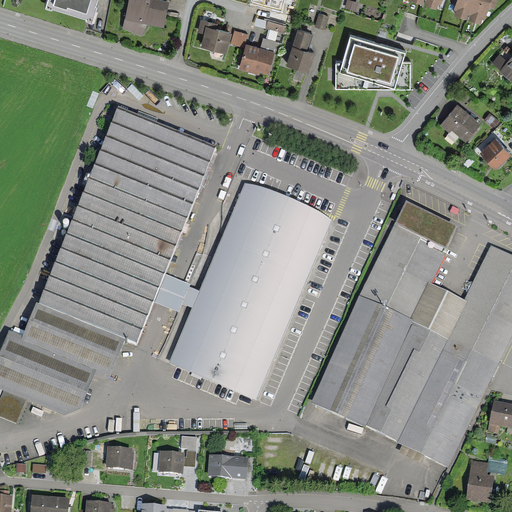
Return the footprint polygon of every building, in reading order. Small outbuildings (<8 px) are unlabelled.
[(99,0),(47,0),(45,9),(53,11),(54,10),(84,19),(83,23),(95,26),(100,10),(96,10),(99,0)] [(127,0),(119,27),(139,33),(143,20),(162,26),(170,0),(168,0),(127,0)] [(452,0),(450,9),(465,14),(469,0),(452,0)] [(469,0),(465,14),(481,19),(483,12),(486,3),(493,5),(494,0),(469,0)] [(318,10),(313,24),(323,27),(328,13),(318,10)] [(212,20),(201,15),(197,26),(203,29),(199,40),(223,49),(230,30),(211,23),(212,20)] [(295,26),(285,61),(307,68),(313,47),(304,45),(309,30),(295,26)] [(233,29),(228,44),(241,48),(245,33),(233,29)] [(406,62),(399,62),(402,52),(349,36),(341,61),(335,61),(334,87),(380,87),(406,87),(406,62)] [(273,47),(244,39),(236,66),(257,72),(258,68),(267,70),(273,47)] [(511,56),(511,57),(502,50),(495,59),(504,66),(501,69),(511,77),(511,56)] [(458,103),(442,123),(466,142),(482,122),(458,103)] [(487,117),(496,125),(501,120),(491,112),(487,117)] [(148,124),(119,113),(28,346),(15,341),(0,378),(0,382),(83,415),(91,395),(98,377),(111,382),(128,339),(144,345),(151,327),(204,190),(219,151),(148,124)] [(491,133),(477,146),(494,164),(508,150),(491,133)] [(275,207),(240,192),(226,226),(212,260),(170,358),(177,361),(258,394),(312,267),(318,253),(328,230),(294,216),(284,211),(275,207)] [(312,402),(365,426),(433,282),(446,254),(443,251),(455,226),(422,210),(407,203),(361,296),(312,402)] [(433,282),(365,426),(379,433),(400,444),(450,468),(511,342),(511,256),(492,247),(466,299),(433,282)] [(511,406),(495,403),(491,423),(511,427),(511,406)] [(107,451),(106,465),(131,466),(132,447),(107,445),(107,451)] [(185,453),(157,451),(156,469),(179,470),(180,463),(193,464),(194,450),(186,450),(185,453)] [(209,452),(207,475),(247,478),(249,456),(209,452)] [(474,462),(468,502),(495,505),(498,478),(488,477),(490,464),(474,462)] [(18,463),(18,471),(28,472),(29,463),(18,463)] [(36,464),(35,472),(47,473),(47,465),(36,464)] [(27,511),(46,511),(47,496),(29,494),(27,511)] [(47,496),(46,511),(64,511),(66,497),(47,496)] [(11,511),(12,498),(0,497),(0,511),(11,511)] [(106,511),(107,501),(84,499),(82,511),(106,511)]
